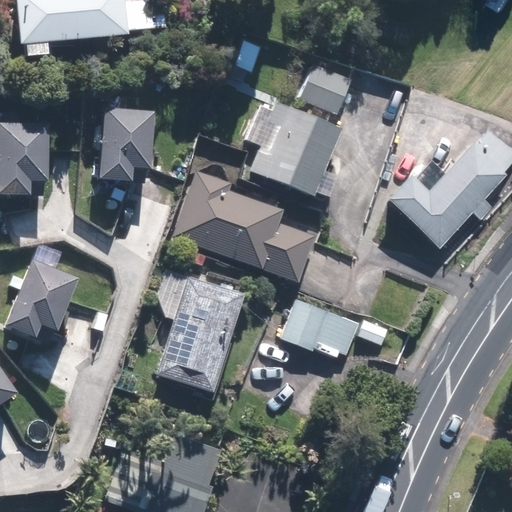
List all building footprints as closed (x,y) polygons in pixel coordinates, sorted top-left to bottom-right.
[(12,0),(16,45),(122,36),(119,0),(12,0)] [(510,0),(490,0),(489,2),(506,10),(510,0)] [(262,47),(236,37),(225,66),(251,76),(262,47)] [(310,64),(296,99),(335,115),(349,79),(310,64)] [(279,124),(267,155),(256,150),(248,171),(311,196),(337,128),(273,103),(267,119),(279,124)] [(146,168),(149,112),(99,109),(95,179),(126,181),(127,167),(146,168)] [(0,192),(26,193),(26,181),(43,181),(44,124),(0,123),(0,192)] [(511,160),(511,151),(488,130),(473,146),(469,143),(425,192),(406,175),(384,200),(436,249),(504,174),(501,172),(511,160)] [(230,183),(193,171),(171,237),(296,280),(311,236),(275,224),(280,210),(227,192),(230,183)] [(353,265),(310,251),(296,294),(366,317),(381,269),(354,260),(353,265)] [(53,331),(74,278),(27,259),(1,324),(32,337),(37,325),(53,331)] [(209,392),(240,292),(186,275),(154,375),(209,392)] [(356,323),(294,302),(283,334),(345,355),(356,323)] [(388,330),(362,318),(354,335),(381,347),(388,330)] [(0,402),(13,393),(0,373),(0,402)] [(193,511),(215,450),(169,434),(159,463),(119,450),(102,497),(144,511),(143,511),(193,511)]
